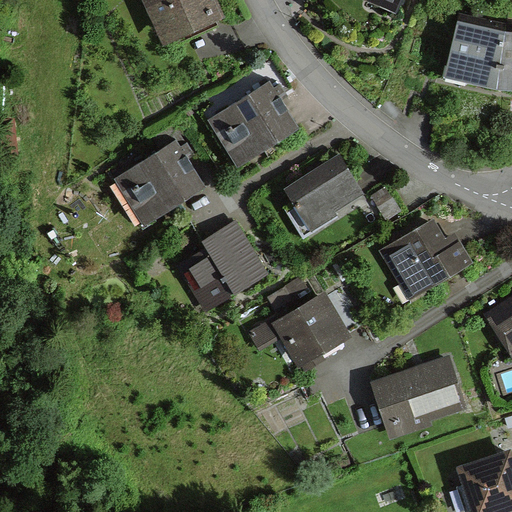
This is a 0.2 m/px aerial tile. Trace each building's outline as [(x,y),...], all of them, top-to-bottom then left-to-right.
[(213,0),(143,0),(162,44),(222,19),(213,0)] [(367,0),(394,11),(398,0),(367,0)] [(444,83),(497,95),(505,38),(458,27),(444,83)] [(511,38),(505,38),(497,95),(511,95),(511,38)] [(268,84),(210,119),(236,163),(294,128),(268,84)] [(205,184),(179,141),(113,180),(139,223),(205,184)] [(337,157),(282,188),(306,230),(361,198),(337,157)] [(434,222),(380,253),(409,303),(473,266),(455,236),(445,241),(434,222)] [(235,229),(175,266),(203,311),(263,273),(235,229)] [(279,315),(300,306),(292,287),(271,296),(279,315)] [(348,337),(322,294),(272,323),(298,367),(348,337)] [(511,360),(511,298),(484,316),(511,360)] [(465,405),(449,356),(371,381),(387,430),(465,405)] [(511,455),(510,449),(455,469),(471,511),(496,511),(511,506),(511,455)]
